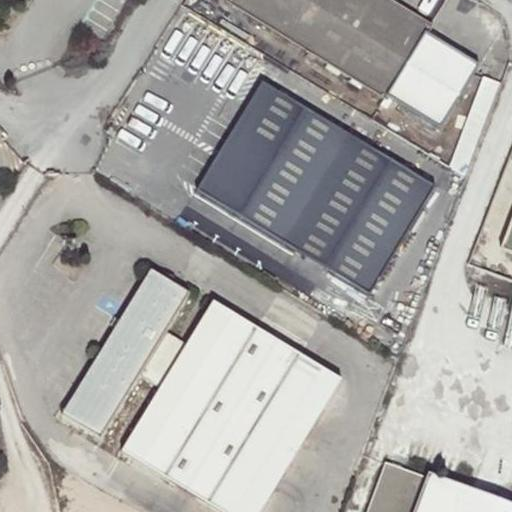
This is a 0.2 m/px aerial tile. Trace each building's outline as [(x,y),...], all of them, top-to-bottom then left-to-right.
[(428,29),(381,0),(233,0),(232,4),(387,99),(425,34),(428,29)] [(425,34),(387,99),(441,131),(479,66),(425,34)] [(434,190),(262,84),(197,194),(370,297),(434,190)] [(439,177),(429,171),(425,179),(434,185),(439,177)] [(102,441),(142,376),(168,333),(192,296),(153,272),(63,417),(102,441)] [(215,304),(190,346),(162,389),(122,453),(218,511),(264,511),(344,382),(215,304)] [(142,376),(162,389),(190,346),(168,333),(142,376)] [(415,511),(428,478),(387,463),(368,511),(415,511)] [(511,511),(511,507),(428,478),(415,511),(511,511)]
